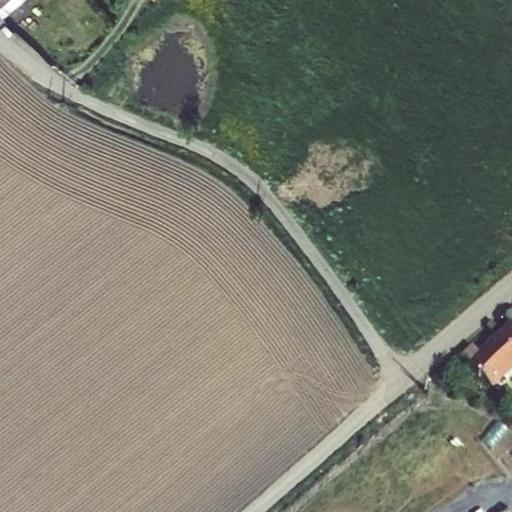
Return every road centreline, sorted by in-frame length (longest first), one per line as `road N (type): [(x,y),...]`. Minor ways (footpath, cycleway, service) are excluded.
road 1 (unclassified): [(0,35),(84,100),(209,152),(252,181),(405,380)]
road 2 (unclassified): [(255,511),(405,380)]
road 3 (unclassified): [(405,380),(511,289)]
